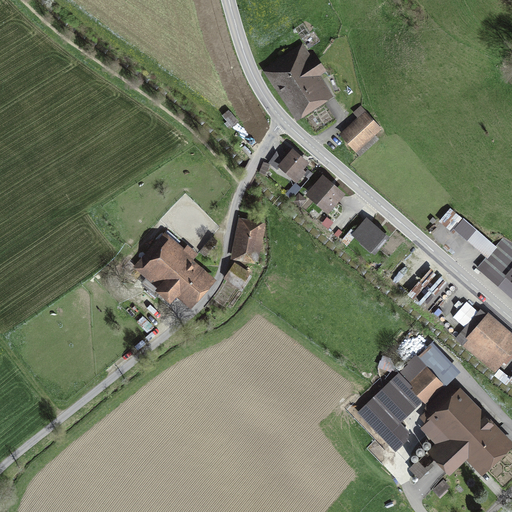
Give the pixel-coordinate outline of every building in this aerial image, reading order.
[(303,47),(269,69),(297,112),(324,94),(313,78),(324,70),(314,55),(310,57),(303,47)] [(344,134),(361,153),(376,139),(371,134),(379,127),(361,106),(354,112),(361,119),(344,134)] [(232,127),(238,122),(228,110),(222,115),(232,127)] [(296,179),(303,172),(300,169),(306,163),(293,151),(281,164),(276,153),(269,163),(277,169),(281,165),(296,179)] [(341,195),(323,178),(309,194),(328,210),(341,195)] [(296,197),(301,185),(293,182),(289,194),(296,197)] [(344,238),(349,243),(356,235),(375,252),(387,237),(367,219),(355,233),(351,229),(344,238)] [(236,256),(255,260),(261,227),(243,224),(236,256)] [(174,242),(177,239),(167,231),(164,234),(162,233),(134,266),(156,284),(163,276),(191,300),(208,281),(187,263),(195,254),(187,247),(186,247),(183,244),(180,247),(174,242)] [(199,251),(205,256),(217,242),(211,237),(199,251)] [(511,241),(504,237),(498,243),(504,248),(486,269),(511,291),(511,241)] [(225,277),(240,288),(250,274),(234,263),(225,277)] [(468,300),(453,316),(464,326),(479,310),(468,300)] [(481,310),(457,339),(494,369),(511,347),(511,335),(489,316),(488,316),(481,310)] [(418,374),(408,364),(402,370),(403,371),(402,372),(399,373),(422,397),(453,367),(440,353),(418,374)] [(509,382),(511,375),(498,369),(495,376),(509,382)] [(426,407),(429,410),(421,417),(426,423),(422,427),(439,445),(432,452),(449,470),(468,452),(482,467),(506,444),(449,385),(426,407)] [(375,398),(359,412),(396,450),(408,439),(407,432),(375,398)] [(423,460),(410,468),(416,474),(427,467),(423,460)] [(449,486),(443,481),(434,490),(439,495),(449,486)]
